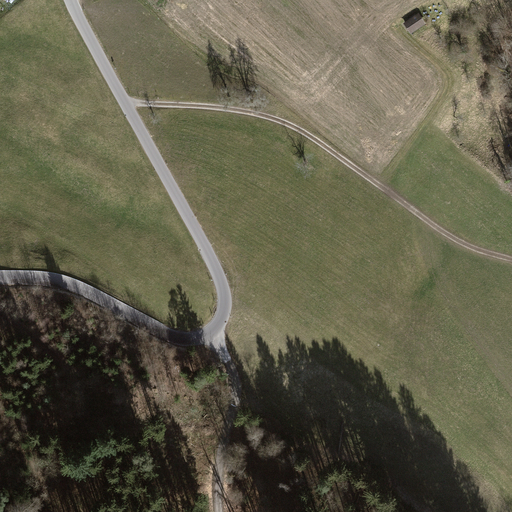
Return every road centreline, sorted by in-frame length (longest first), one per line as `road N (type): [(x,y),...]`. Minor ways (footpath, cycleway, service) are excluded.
road 1 (tertiary): [(70,0),(220,275),(223,315),(199,337),(176,335),(87,291),(0,280)]
road 2 (track): [(126,105),(256,114),(306,132),(440,229),(511,258)]
road 3 (track): [(219,511),(222,438),(236,400),(235,377),(213,331)]
